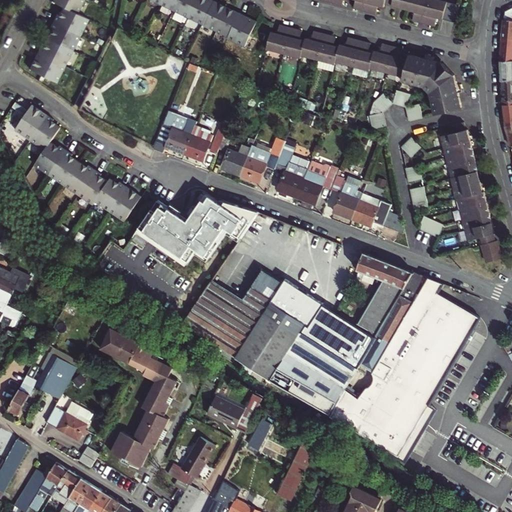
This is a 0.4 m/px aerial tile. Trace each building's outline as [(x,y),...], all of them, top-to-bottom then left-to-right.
[(60,0),(59,1),(65,4),(61,11),(88,21),(90,17),(79,11),(84,0),(60,0)] [(159,0),(232,35),(231,37),(249,46),(256,30),(250,27),(255,17),(249,14),(237,9),(226,3),(219,0),(159,0)] [(327,0),(339,3),(345,5),(346,0),(352,0),(358,1),(356,8),(359,9),(375,13),(379,14),(380,7),(387,9),(388,5),(400,9),(417,13),(415,21),(420,23),(434,26),(438,27),(440,19),(447,21),(451,3),(438,0),(327,0)] [(54,27),(49,35),(45,44),(42,43),(32,62),(44,68),(42,72),(58,80),(88,21),(61,11),(60,12),(59,11),(51,25),(54,27)] [(262,20),(255,17),(250,27),(256,30),(262,20)] [(305,53),(338,62),(339,59),(374,68),(374,66),(407,74),(406,81),(426,86),(435,94),(439,115),(467,108),(463,88),(460,75),(447,62),(420,56),(413,54),(412,59),(406,57),(408,49),(404,48),(390,44),(386,43),(384,52),(378,50),(378,52),(372,51),(374,42),(368,41),(357,38),(351,37),(349,45),(343,43),(343,46),(337,44),(339,36),(335,35),(321,31),(317,30),(315,38),(309,37),(308,39),(303,38),(305,29),(299,28),(288,25),(283,23),(281,32),(275,30),(270,48),(304,57),(305,53)] [(31,66),(42,72),(44,68),(32,62),(31,66)] [(236,81),(219,74),(217,79),(235,86),(236,81)] [(398,105),(404,106),(411,108),(415,95),(402,91),(398,105)] [(378,104),(388,114),(393,109),(398,105),(388,94),(378,104)] [(35,104),(28,114),(31,116),(39,106),(35,104)] [(428,118),(427,112),(425,104),(411,108),(414,122),(428,118)] [(326,114),(309,107),(303,105),(300,112),(323,121),(326,114)] [(94,204),(96,201),(96,200),(126,220),(136,205),(132,202),(139,192),(122,180),(120,182),(112,177),(109,181),(102,175),(104,173),(91,164),(89,167),(73,156),(75,153),(62,144),(60,147),(53,142),(63,126),(62,125),(54,120),(56,118),(51,114),(39,106),(31,116),(28,114),(23,120),(17,129),(47,150),(37,165),(94,204)] [(188,153),(199,125),(189,122),(191,118),(170,110),(156,144),(156,148),(166,152),(168,146),(188,153)] [(378,130),(391,127),(390,121),(388,114),(375,118),(376,125),(378,130)] [(462,200),(464,210),(467,220),(472,241),(481,239),(483,246),(497,242),(496,235),(498,235),(497,229),(494,219),(491,207),(489,197),(488,193),(486,193),(485,187),(482,174),(480,165),(478,155),(475,145),(473,136),(472,130),(469,131),(467,123),(454,126),(456,134),(446,137),(457,178),(455,179),(460,200),(462,200)] [(205,128),(199,125),(188,153),(205,160),(215,135),(204,131),(205,128)] [(213,151),(219,153),(221,148),(229,129),(223,126),(213,151)] [(230,127),(229,129),(221,148),(228,151),(236,130),(230,127)] [(257,139),(255,145),(274,152),(269,164),(273,165),(281,144),(287,145),(289,140),(290,137),(281,134),(278,142),(265,137),(266,135),(260,133),(257,139)] [(243,175),(255,145),(257,139),(253,137),(250,146),(245,144),(241,152),(232,149),(225,168),(243,175)] [(416,157),(421,152),(426,148),(416,138),(411,142),(406,147),(416,157)] [(299,197),(310,169),(310,168),(292,160),(295,153),(299,144),(289,140),(287,145),(279,164),(289,168),(280,190),(283,190),(282,193),(289,195),(289,193),(299,197)] [(281,144),(273,165),(278,167),(279,164),(287,145),(281,144)] [(255,145),(243,175),(262,182),(269,164),(274,152),(255,145)] [(313,160),(295,153),(292,160),(310,168),(313,160)] [(310,168),(310,169),(330,177),(327,185),(335,188),(341,174),(343,169),(330,164),(328,165),(314,160),(313,160),(310,168)] [(425,179),(423,172),(421,164),(409,168),(412,182),(425,179)] [(310,169),(299,197),(319,204),(327,185),(330,177),(310,169)] [(348,177),(341,174),(335,188),(343,191),(348,177)] [(351,177),(348,182),(362,187),(364,181),(360,180),(361,176),(355,174),(354,178),(351,177)] [(355,218),(363,199),(358,197),(361,190),(362,187),(348,182),(337,211),(355,218)] [(431,207),(428,193),(427,186),(413,189),(418,210),(431,207)] [(143,195),(139,192),(132,202),(136,205),(143,195)] [(384,199),(365,192),(363,199),(355,218),(374,226),(384,199)] [(206,255),(224,229),(241,240),(259,212),(225,201),(223,205),(210,196),(206,202),(203,200),(188,221),(174,211),(170,208),(168,212),(160,207),(144,232),(155,240),(181,258),(190,244),(206,255)] [(386,225),(408,233),(404,216),(392,211),(386,225)] [(422,229),(443,237),(448,225),(449,223),(428,216),(422,229)] [(2,240),(0,245),(0,250),(20,260),(22,254),(17,247),(2,240)] [(485,262),(504,257),(500,241),(497,242),(483,246),(481,246),(485,262)] [(231,254),(215,278),(187,318),(185,321),(184,323),(332,414),(348,388),(360,396),(369,386),(372,386),(376,382),(376,379),(376,377),(375,372),(417,301),(403,293),(415,271),(365,252),(359,269),(385,279),(360,323),(288,277),(285,281),(235,249),(231,254)] [(0,264),(0,300),(8,304),(22,275),(0,264)] [(425,275),(415,271),(403,293),(417,301),(425,275)] [(430,277),(417,301),(375,372),(376,377),(376,379),(376,382),(372,386),(369,386),(360,396),(348,388),(332,414),(380,442),(402,454),(411,438),(419,426),(428,409),(430,410),(431,411),(433,411),(435,411),(437,410),(438,409),(439,408),(440,406),(441,405),(441,403),(441,401),(441,399),(440,398),(439,396),(438,395),(436,394),(451,369),(482,317),(440,293),(446,283),(430,277)] [(20,321),(24,312),(8,304),(0,300),(0,319),(2,321),(5,315),(20,321)] [(132,459),(131,461),(140,466),(143,467),(153,448),(156,449),(163,438),(166,431),(172,420),(167,417),(173,405),(169,404),(173,397),(177,389),(181,382),(173,377),(177,368),(170,364),(163,360),(156,357),(158,353),(144,346),(146,343),(133,335),(125,331),(116,326),(105,347),(151,371),(149,375),(161,382),(147,407),(151,409),(136,436),(124,430),(113,451),(125,458),(126,456),(132,459)] [(39,385),(49,390),(69,354),(52,345),(59,333),(53,330),(35,362),(42,366),(48,369),(39,385)] [(69,354),(49,390),(62,397),(82,361),(69,354)] [(35,362),(10,408),(20,414),(36,386),(39,380),(35,378),(42,366),(35,362)] [(419,426),(421,425),(438,421),(439,420),(451,369),(436,394),(438,395),(439,396),(440,398),(441,399),(441,401),(441,403),(441,405),(440,406),(439,408),(438,409),(437,410),(435,411),(433,411),(431,411),(430,410),(428,409),(419,426)] [(247,432),(257,411),(249,406),(247,409),(220,394),(210,411),(247,432)] [(58,405),(49,421),(81,438),(96,412),(83,405),(77,415),(58,405)] [(247,448),(237,467),(249,473),(275,425),(267,420),(251,451),(247,448)] [(310,430),(288,476),(282,489),(279,493),(293,500),(324,437),(310,430)] [(182,466),(176,463),(171,472),(180,477),(189,482),(194,474),(202,461),(205,463),(216,443),(200,434),(182,466)] [(31,444),(19,437),(18,440),(8,459),(20,466),(31,444)] [(402,454),(380,442),(406,462),(411,438),(402,454)] [(94,467),(102,453),(90,445),(81,459),(94,467)] [(0,494),(2,496),(16,472),(20,466),(8,459),(4,466),(0,474),(0,494)] [(53,495),(70,468),(59,461),(54,469),(47,481),(43,487),(32,505),(37,508),(47,491),(53,495)] [(197,475),(205,463),(202,461),(194,474),(197,475)] [(46,472),(39,468),(36,474),(47,481),(54,469),(49,466),(46,472)] [(67,504),(84,477),(70,468),(53,495),(67,504)] [(282,489),(288,476),(279,472),(273,484),(282,489)] [(47,481),(36,474),(32,480),(43,487),(47,481)] [(73,511),(75,511),(94,483),(84,477),(67,504),(65,507),(73,511)] [(176,485),(187,492),(188,490),(199,497),(202,490),(189,482),(180,477),(176,485)] [(32,505),(43,487),(32,480),(17,505),(28,511),(32,505)] [(90,511),(105,490),(94,483),(75,511),(90,511)] [(242,511),(244,508),(247,501),(236,496),(239,490),(228,484),(221,498),(232,503),(227,511),(224,510),(223,511),(253,511),(249,510),(248,511),(242,511)] [(322,511),(333,490),(320,484),(309,507),(306,506),(302,511),(322,511)] [(373,511),(375,511),(378,506),(383,497),(355,484),(353,489),(354,494),(345,511),(371,511),(372,511),(373,511)] [(104,511),(115,496),(105,490),(90,511),(104,511)] [(187,492),(185,496),(196,502),(199,497),(188,490),(187,492)] [(116,511),(124,502),(115,496),(104,511),(116,511)] [(185,496),(181,502),(192,508),(196,502),(185,496)] [(212,511),(223,511),(224,510),(227,511),(232,503),(221,498),(220,498),(212,511)] [(130,511),(133,508),(124,502),(116,511),(130,511)] [(189,511),(192,508),(181,502),(178,507),(186,511),(189,511)]
